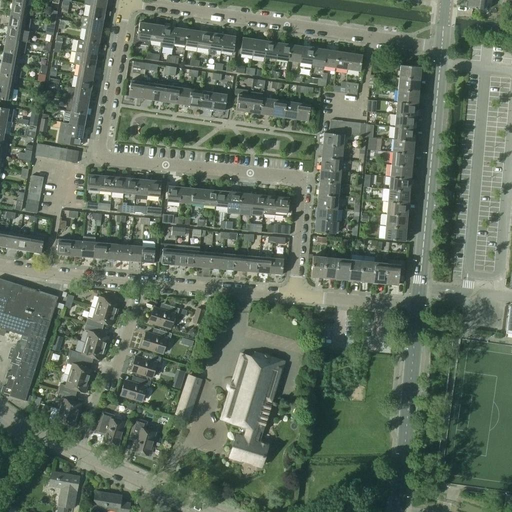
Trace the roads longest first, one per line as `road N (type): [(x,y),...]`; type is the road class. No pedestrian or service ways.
road 1 (residential): [(293,297),(302,180),(100,156),(127,2)]
road 2 (residential): [(441,48),(127,2)]
road 3 (secondary): [(416,307),(441,48)]
road 4 (secondary): [(398,511),(416,307)]
road 5 (residential): [(79,453),(140,282)]
road 6 (residential): [(293,297),(140,282)]
road 7 (residential): [(140,282),(0,265)]
road 8 (unclassified): [(202,508),(79,453)]
road 9 (residential): [(416,307),(293,297)]
